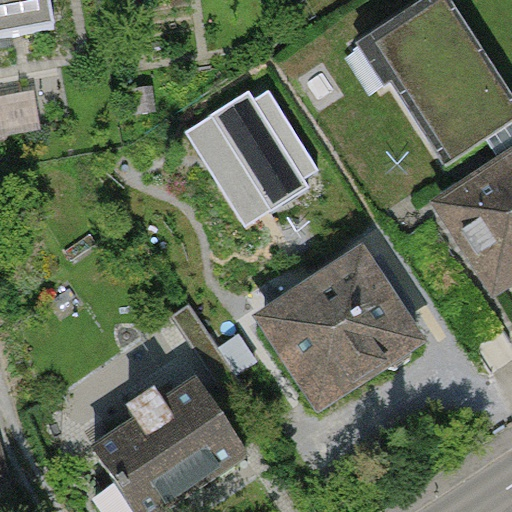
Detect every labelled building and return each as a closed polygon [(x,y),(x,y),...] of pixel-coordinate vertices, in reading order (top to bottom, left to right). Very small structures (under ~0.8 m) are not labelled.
[(46,0),(0,0),(0,38),(51,30),(46,0)] [(511,131),(511,101),(445,0),(436,0),(359,50),(442,177),(511,131)] [(320,170),(271,92),(256,101),(250,93),(213,116),(273,212),(311,188),(305,179),(320,170)] [(511,291),(511,155),(424,211),(485,308),(503,297),(511,291)] [(362,253),(251,324),(314,422),(425,351),(362,253)] [(127,511),(172,511),(244,465),(187,378),(84,446),(127,511)]
